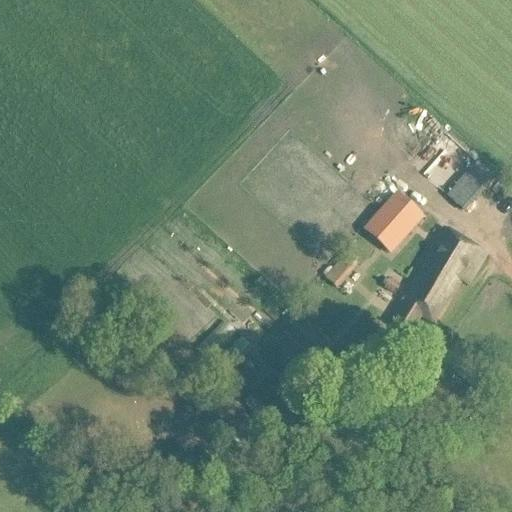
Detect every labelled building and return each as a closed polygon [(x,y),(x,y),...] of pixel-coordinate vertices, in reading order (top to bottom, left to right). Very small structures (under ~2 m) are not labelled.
[(491,185),(473,168),(445,199),(463,216),(491,185)] [(397,202),(364,237),(391,261),(423,226),(397,202)] [(467,288),(485,258),(442,233),(391,320),(396,323),(392,329),(409,339),(420,320),(436,329),(462,285),(467,288)] [(344,256),(323,279),(336,291),(357,268),(344,256)] [(388,283),(383,292),(393,298),(398,289),(388,283)]
